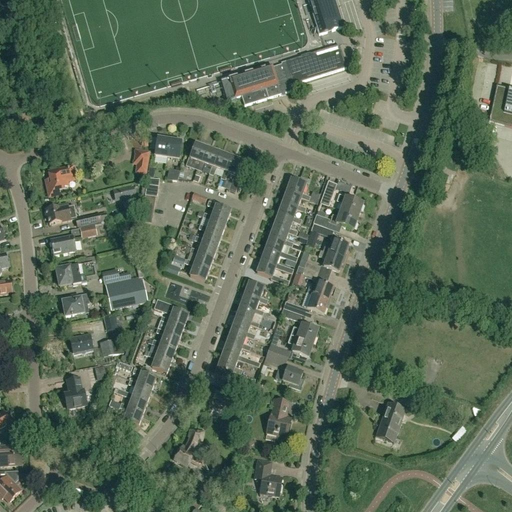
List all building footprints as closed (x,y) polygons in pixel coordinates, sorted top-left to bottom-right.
[(307,0),(319,37),(343,29),(342,26),(333,0),(307,0)] [(281,64),(282,67),(289,88),(309,82),(346,70),(344,64),(339,46),(281,64)] [(272,67),(245,75),(251,95),(265,90),(268,100),(291,93),(289,88),(282,67),(273,70),(272,67)] [(246,107),(268,100),(265,90),(251,95),(245,75),(220,83),(226,102),(241,97),(244,108),(246,107)] [(491,111),(499,113),(498,114),(496,124),(511,126),(511,90),(509,89),(498,87),(496,86),(491,111)] [(166,160),(169,142),(157,140),(154,158),(166,160)] [(169,142),(166,160),(178,161),(180,144),(169,142)] [(202,164),(207,150),(195,146),(190,160),(189,159),(185,168),(190,170),(193,161),(200,164),(202,164)] [(146,176),(150,153),(135,150),(133,165),(137,166),(135,174),(146,176)] [(214,169),(219,154),(207,150),(202,164),(200,164),(197,172),(202,174),(205,165),(212,168),(214,169)] [(225,173),(230,158),(219,154),(214,169),(212,168),(208,180),(212,181),(216,169),(224,172),(225,173)] [(225,173),(224,172),(220,181),(225,182),(228,173),(237,177),(242,163),(230,158),(225,173)] [(73,168),(48,173),(50,181),(46,182),(49,197),(60,195),(58,190),(67,188),(67,184),(76,182),(73,168)] [(178,182),(180,173),(169,170),(167,181),(178,182)] [(239,183),(241,178),(237,177),(236,176),(234,181),(232,181),(228,192),(235,195),(239,183)] [(427,190),(430,181),(423,179),(420,188),(427,190)] [(301,198),(301,199),(309,202),(310,198),(303,195),(306,186),(292,181),(287,192),(301,198)] [(329,208),(337,186),(328,182),(320,205),(329,208)] [(158,188),(146,186),(144,197),(155,198),(156,199),(158,188)] [(120,191),(122,201),(135,198),(133,188),(120,191)] [(301,198),(287,192),(283,204),(297,209),(297,211),(305,214),(306,210),(298,207),(301,199),(301,198)] [(194,194),(191,201),(204,206),(207,199),(194,194)] [(340,212),(358,219),(363,205),(345,199),(346,198),(339,196),(337,203),(343,205),(340,212)] [(212,219),(226,224),(231,212),(216,207),(217,205),(209,202),(207,207),(215,210),(213,217),(212,219)] [(294,218),(297,211),(297,209),(283,204),(279,216),(293,221),(292,223),(300,226),(302,221),(294,218)] [(75,219),(76,219),(74,207),(68,208),(68,205),(49,208),(49,210),(45,211),(46,218),(48,218),(50,226),(75,221),(75,219)] [(312,209),(309,217),(314,219),(317,211),(312,209)] [(213,217),(199,212),(197,216),(211,221),(208,229),(208,230),(222,236),(226,224),(212,219),(213,217)] [(353,232),(358,219),(340,212),(338,218),(332,216),(329,225),(336,227),(337,226),(353,232)] [(77,228),(101,224),(99,215),(76,219),(75,219),(75,221),(77,228)] [(290,230),(292,223),(293,221),(279,216),(274,228),(289,233),(288,234),(296,237),(298,233),(290,230)] [(319,217),(316,216),(313,225),(326,230),(329,221),(319,217)] [(334,232),(326,230),(313,225),(311,232),(331,240),(334,232)] [(95,226),(79,229),(82,241),(97,237),(95,226)] [(208,230),(208,229),(200,226),(199,230),(207,233),(204,240),(204,242),(218,247),(222,236),(208,230)] [(285,242),(288,234),(289,233),(274,228),(270,239),(284,244),(284,246),(292,249),(293,245),(285,242)] [(311,243),(329,247),(330,239),(313,235),(311,243)] [(51,241),(54,257),(76,252),(73,237),(71,237),(51,241)] [(204,242),(204,240),(196,238),(195,242),(202,245),(200,252),(199,254),(214,259),(218,247),(204,242)] [(281,253),(284,246),(284,244),(270,239),(266,251),(280,256),(279,258),(288,261),(289,256),(281,253)] [(348,247),(333,242),(330,249),(325,247),(323,253),(328,255),(343,260),(348,247)] [(199,254),(200,252),(192,249),(190,254),(198,257),(195,263),(195,265),(209,271),(214,259),(199,254)] [(277,265),(279,258),(280,256),(266,251),(261,263),(276,268),(275,269),(283,272),(285,268),(277,265)] [(338,274),(343,260),(328,255),(323,253),(320,252),(318,258),(326,261),(323,269),(338,274)] [(5,255),(0,255),(0,275),(1,274),(1,270),(8,269),(5,255)] [(289,256),(288,261),(287,261),(296,264),(298,259),(289,256)] [(318,275),(321,268),(301,260),(298,268),(304,270),(318,275)] [(209,271),(195,265),(195,263),(188,261),(186,265),(194,268),(191,277),(205,283),(209,271)] [(272,276),(275,269),(276,268),(261,263),(257,274),(271,280),(271,281),(288,287),(290,283),(280,279),(272,276)] [(82,286),(87,285),(86,282),(98,279),(95,264),(78,267),(57,271),(60,288),(72,286),(73,288),(82,286)] [(177,278),(180,269),(168,265),(165,273),(177,278)] [(285,268),(283,272),(283,273),(292,276),(294,271),(285,268)] [(318,275),(304,270),(298,268),(296,274),(301,276),(316,282),(318,275)] [(118,275),(117,270),(101,274),(104,286),(105,286),(105,287),(131,281),(129,273),(118,275)] [(131,281),(105,287),(111,313),(117,312),(148,305),(143,281),(132,283),(131,281)] [(0,297),(12,296),(10,282),(0,283),(0,297)] [(259,302),(258,304),(266,307),(268,302),(260,299),(263,290),(249,284),(245,296),(259,302)] [(313,298),(328,303),(333,290),(318,284),(315,292),(309,290),(307,295),(311,297),(312,297),(313,298)] [(84,315),(89,314),(88,307),(88,305),(89,305),(87,296),(80,297),(80,300),(63,304),(66,319),(84,315)] [(256,311),(258,304),(259,302),(245,296),(240,308),(255,313),(254,315),(262,318),(263,314),(256,311)] [(328,303),(313,298),(311,297),(306,310),(323,316),(328,303)] [(170,322),(185,327),(189,316),(175,310),(176,308),(157,301),(154,311),(167,316),(169,312),(173,314),(171,321),(170,322)] [(301,317),(304,310),(285,303),(283,310),(301,317)] [(259,325),(251,322),(254,315),(255,313),(240,308),(236,320),(250,325),(250,327),(258,330),(259,325)] [(299,323),(301,317),(283,310),(281,317),(299,323)] [(170,322),(171,321),(163,318),(161,323),(169,326),(166,333),(166,334),(180,339),(185,327),(170,322)] [(247,334),(250,327),(250,325),(236,320),(232,331),(246,337),(245,339),(253,342),(253,341),(259,343),(260,340),(255,338),(255,337),(247,334)] [(291,338),(313,346),(318,332),(302,326),(300,332),(293,330),(291,338)] [(166,334),(166,333),(158,330),(157,335),(165,337),(162,345),(161,346),(176,351),(180,339),(166,334)] [(243,346),(245,339),(246,337),(232,331),(227,343),(242,349),(241,350),(252,354),(254,350),(243,346)] [(73,356),(93,352),(90,336),(70,340),(73,356)] [(131,354),(135,341),(127,338),(126,352),(131,354)] [(308,360),(313,346),(291,338),(288,346),(294,348),(292,354),(308,360)] [(116,343),(116,341),(100,344),(101,350),(103,358),(125,355),(122,342),(116,343)] [(161,346),(162,345),(154,342),(153,346),(160,349),(158,356),(157,358),(172,363),(176,351),(161,346)] [(238,358),(241,350),(242,349),(227,343),(223,355),(237,360),(237,362),(245,365),(246,361),(238,358)] [(290,353),(271,346),(268,353),(288,360),(290,353)] [(157,358),(158,356),(146,352),(144,356),(156,360),(153,370),(167,375),(172,363),(157,358)] [(286,360),(268,353),(260,375),(264,376),(267,368),(278,372),(277,372),(286,375),(283,383),(289,386),(288,388),(299,392),(303,382),(300,381),(302,375),(285,369),(288,360),(286,360)] [(234,369),(237,362),(237,360),(223,355),(218,367),(233,372),(233,373),(241,376),(242,372),(234,369)] [(246,361),(245,365),(258,369),(260,366),(246,361)] [(131,373),(132,368),(119,363),(118,368),(131,373)] [(230,381),(233,373),(233,372),(218,367),(214,378),(228,384),(228,385),(236,388),(238,384),(230,381)] [(138,385),(153,390),(157,380),(142,374),(143,373),(135,370),(133,375),(141,378),(138,385)] [(408,392),(411,384),(400,379),(395,391),(403,394),(404,390),(408,392)] [(82,392),(79,380),(67,382),(70,394),(65,395),(65,397),(64,399),(65,403),(66,404),(67,410),(87,407),(84,392),(82,392)] [(153,390),(138,385),(130,382),(129,386),(137,389),(134,397),(148,402),(153,390)] [(148,402),(134,397),(118,391),(117,395),(132,401),(130,408),(144,414),(148,402)] [(144,414),(130,408),(111,401),(109,407),(119,411),(119,410),(128,413),(125,422),(139,427),(144,414)] [(287,440),(291,420),(286,419),(289,404),(274,401),(267,435),(287,440)] [(393,445),(405,412),(388,406),(376,439),(393,445)] [(7,420),(4,414),(0,416),(0,432),(11,426),(10,425),(11,424),(8,420),(7,420)] [(183,448),(175,462),(187,469),(191,462),(195,465),(199,468),(205,457),(194,451),(198,443),(203,443),(204,434),(190,432),(189,437),(188,438),(190,439),(186,447),(185,449),(183,448)] [(462,438),(457,434),(452,440),(457,444),(462,438)] [(0,468),(22,467),(21,453),(14,453),(13,447),(4,448),(0,447),(0,468)] [(258,463),(255,481),(262,482),(260,495),(279,499),(282,480),(268,478),(271,465),(258,463)] [(275,469),(274,474),(283,477),(284,472),(275,469)] [(14,485),(13,486),(6,480),(6,473),(0,473),(0,498),(2,501),(4,499),(9,504),(21,492),(14,485)] [(210,484),(209,495),(228,496),(228,484),(210,484)]
